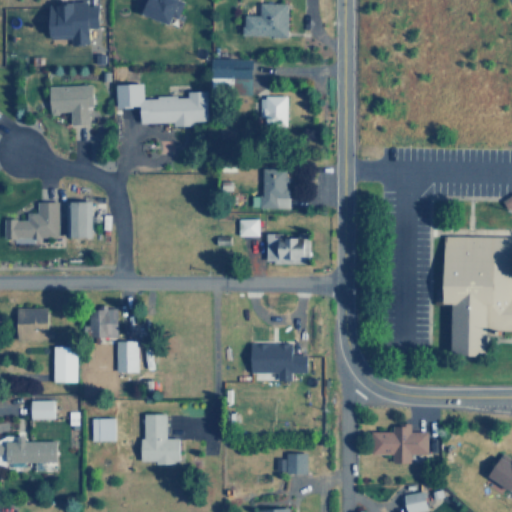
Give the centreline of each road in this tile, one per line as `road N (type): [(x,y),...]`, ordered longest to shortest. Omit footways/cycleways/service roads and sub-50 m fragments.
road 1 (secondary): [(341,0),(345,352),(379,389),(511,395)]
road 2 (residential): [(341,284),(0,283)]
road 3 (residential): [(15,151),(104,186),(119,208),(124,283)]
road 4 (residential): [(344,511),(345,352)]
